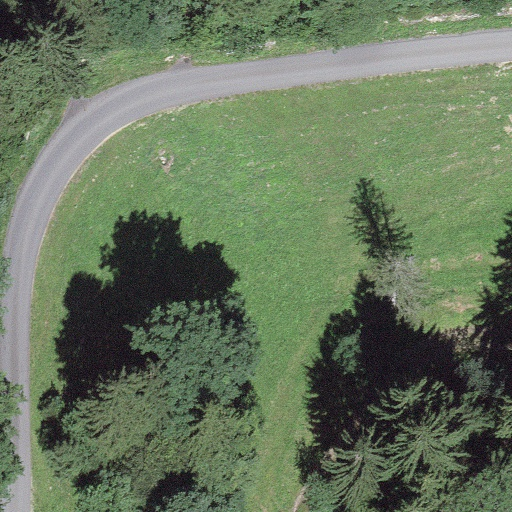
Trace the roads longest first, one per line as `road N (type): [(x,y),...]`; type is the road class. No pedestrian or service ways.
road 1 (track): [(511,49),(192,82),(123,103),(82,129),(57,159),(18,286),(10,511)]
road 2 (track): [(511,336),(459,343),(405,369),(302,511)]
